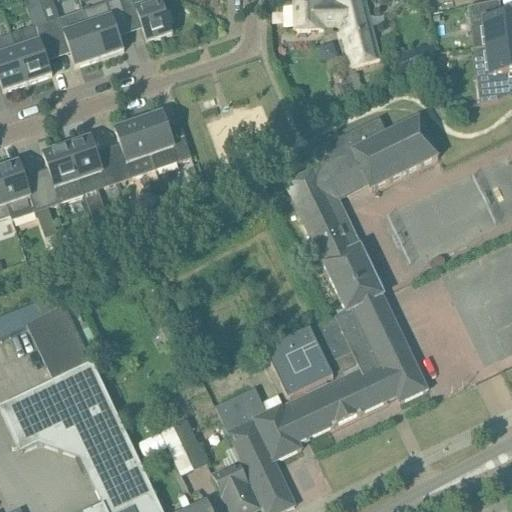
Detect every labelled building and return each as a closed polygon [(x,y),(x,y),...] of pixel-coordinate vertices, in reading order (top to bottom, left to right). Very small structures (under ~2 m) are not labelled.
[(25,0),(32,24),(57,17),(51,0),(25,0)] [(170,14),(164,16),(160,4),(149,7),(146,0),(118,0),(119,1),(127,27),(139,23),(147,45),(146,45),(146,46),(173,37),(172,36),(171,36),(168,28),(174,26),(170,14)] [(342,35),(344,41),(351,71),(380,64),(363,0),(351,0),(334,4),(292,5),(293,35),(327,34),(326,32),(341,31),(342,35)] [(378,0),(381,10),(405,3),(404,0),(378,0)] [(119,1),(83,14),(99,63),(124,54),(124,53),(123,53),(115,31),(127,27),(119,1)] [(482,28),(485,51),(511,47),(511,18),(502,20),(500,3),(469,9),(471,29),(482,28)] [(83,14),(47,26),(55,52),(68,48),(75,69),(74,70),(75,71),(99,63),(83,14)] [(34,30),(11,38),(27,87),(52,79),(52,77),(51,78),(44,56),(55,52),(47,26),(34,30)] [(0,41),(0,85),(3,94),(2,94),(3,96),(27,87),(11,38),(0,41)] [(511,47),(485,51),(488,79),(477,81),(480,108),(498,104),(511,98),(509,78),(511,77),(511,47)] [(163,117),(139,125),(156,173),(192,161),(189,154),(183,135),(170,140),(163,118),(164,118),(163,117)] [(346,379),(282,410),(299,447),(397,400),(400,407),(427,394),(382,300),(383,299),(337,203),(368,189),(371,194),(438,161),(419,122),(386,138),(379,123),(313,155),(320,169),(284,187),(347,316),(314,331),(331,366),(352,356),(358,368),(344,375),(346,379)] [(123,156),(111,160),(120,186),(156,173),(139,125),(114,134),(115,135),(115,134),(123,156)] [(92,141),(67,150),(84,198),(120,186),(111,160),(99,165),(91,143),(92,142),(92,141)] [(51,181),(39,185),(48,211),(84,198),(67,150),(42,158),(43,159),(44,159),(51,181)] [(20,166),(0,172),(0,188),(11,220),(12,220),(13,223),(48,211),(39,185),(27,189),(19,167),(20,167),(20,166)] [(0,223),(11,220),(0,188),(0,223)] [(34,309),(0,322),(0,343),(27,330),(65,312),(59,299),(34,309)] [(65,312),(27,330),(53,385),(91,367),(65,312)] [(159,334),(168,352),(183,345),(174,327),(159,334)] [(98,348),(89,330),(78,336),(86,353),(98,348)] [(265,355),(288,404),(332,382),(310,334),(265,355)] [(81,460),(90,477),(104,507),(92,511),(162,511),(135,455),(113,409),(93,367),(91,367),(52,386),(0,410),(0,411),(21,455),(40,446),(81,460)] [(274,466),(254,423),(267,417),(255,392),(215,411),(222,425),(219,426),(218,430),(221,436),(224,438),(227,436),(240,464),(263,511),(288,511),(295,509),(276,469),(274,466)] [(254,423),(274,466),(302,453),(299,447),(282,410),(267,417),(254,423)] [(163,432),(177,478),(205,469),(190,423),(163,432)] [(263,511),(240,464),(211,478),(226,511),(263,511)]
